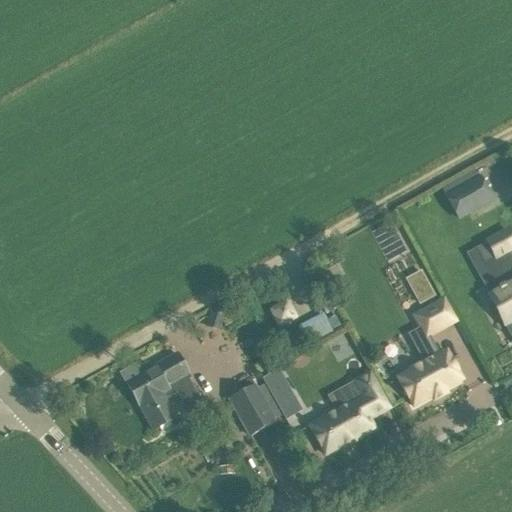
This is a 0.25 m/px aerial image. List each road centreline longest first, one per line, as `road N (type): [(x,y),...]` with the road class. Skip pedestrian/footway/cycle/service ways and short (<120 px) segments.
road 1 (unclassified): [(19,408),(326,235)]
road 2 (residential): [(287,511),(498,393)]
road 3 (track): [(511,131),(326,235)]
road 4 (unclassified): [(122,511),(19,408)]
